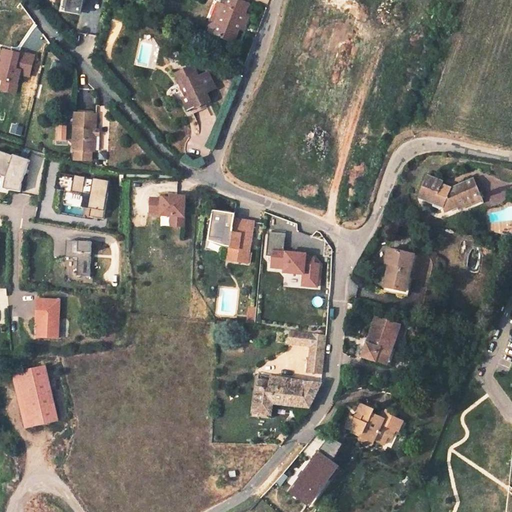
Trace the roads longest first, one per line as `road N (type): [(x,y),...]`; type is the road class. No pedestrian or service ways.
road 1 (residential): [(214,511),(244,494),(322,407),(333,376),(342,270),(355,243)]
road 2 (residential): [(32,0),(175,162),(206,180)]
road 3 (residential): [(511,156),(429,141),(399,160),(355,243)]
road 4 (residential): [(206,180),(279,0)]
road 5 (residential): [(206,180),(355,243)]
